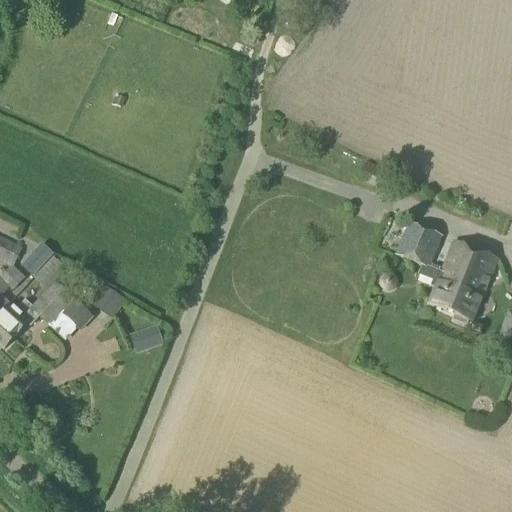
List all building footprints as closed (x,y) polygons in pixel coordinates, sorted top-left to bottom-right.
[(235,0),(248,8),(253,0),(235,0)] [(376,191),(384,174),(365,165),(357,182),(376,191)] [(440,276),(427,272),(440,241),(406,227),(393,259),(420,269),(416,279),(430,284),(428,289),(433,292),(427,309),(471,326),(495,264),(452,247),(440,276)] [(0,264),(12,270),(22,250),(0,239),(0,264)] [(0,352),(0,353),(24,327),(25,326),(28,330),(37,322),(46,330),(70,305),(52,287),(65,273),(53,261),(33,281),(46,294),(29,311),(23,304),(14,314),(6,307),(1,312),(3,314),(0,317),(0,352)] [(1,312),(6,307),(0,301),(0,298),(8,290),(11,294),(17,287),(5,275),(0,280),(0,317),(3,314),(1,312)] [(511,314),(508,313),(499,336),(511,340),(511,283),(509,293),(511,294),(511,314)] [(124,302),(102,288),(90,308),(112,322),(124,302)] [(80,335),(94,320),(75,302),(61,317),(80,335)] [(136,356),(162,347),(156,329),(130,338),(136,356)]
